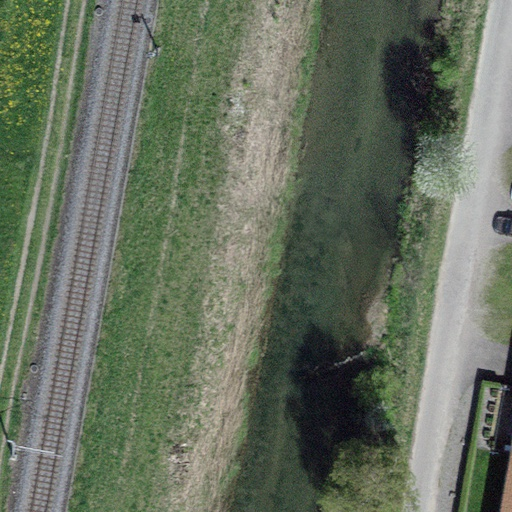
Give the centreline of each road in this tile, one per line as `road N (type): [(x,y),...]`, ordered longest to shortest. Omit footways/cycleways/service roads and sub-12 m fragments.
road 1 (unclassified): [(422,511),(511,1)]
road 2 (track): [(80,0),(0,427)]
